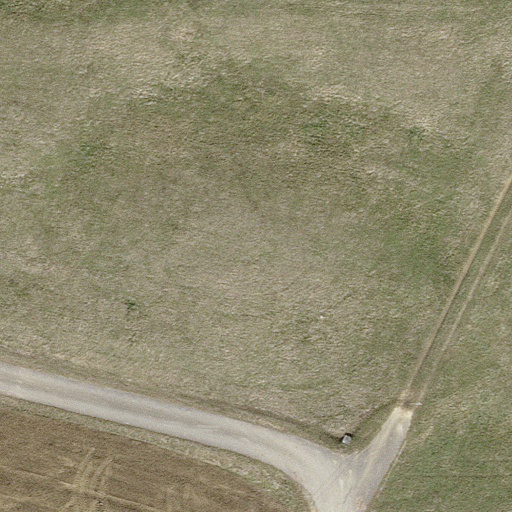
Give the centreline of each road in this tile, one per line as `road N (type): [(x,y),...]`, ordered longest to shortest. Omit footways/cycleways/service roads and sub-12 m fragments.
road 1 (track): [(0,375),(241,435),(363,488)]
road 2 (track): [(511,194),(363,488)]
